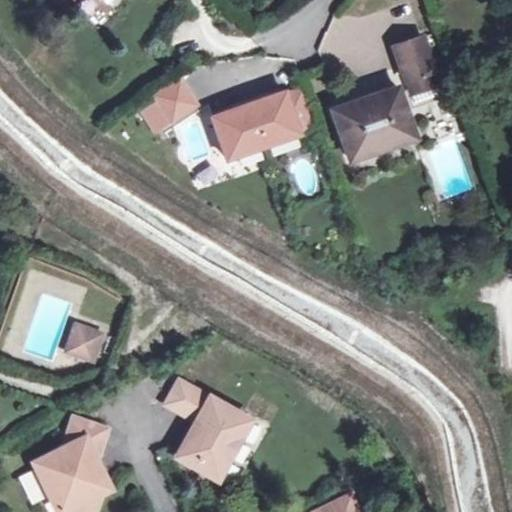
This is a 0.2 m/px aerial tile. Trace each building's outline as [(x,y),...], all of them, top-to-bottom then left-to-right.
[(427,34),(399,45),(411,78),(440,68),(427,34)] [(182,81),(156,97),(173,123),(199,106),(182,81)] [(403,86),(341,110),(358,157),(421,135),(403,86)] [(287,94),(214,120),(229,162),(302,137),(301,134),(298,126),(317,119),(307,91),(288,97),(287,94)] [(317,119),(298,126),(301,134),(320,127),(317,119)] [(93,359),(100,338),(79,329),(72,351),(93,359)] [(248,423),(176,385),(164,407),(195,424),(177,459),(217,480),(248,423)] [(98,467),(94,469),(90,460),(94,458),(103,429),(74,419),(64,449),(36,463),(59,511),(69,506),(84,511),(91,511),(98,493),(109,487),(98,467)] [(90,460),(94,469),(98,467),(94,458),(90,460)] [(318,511),(356,511),(349,497),(318,511)]
